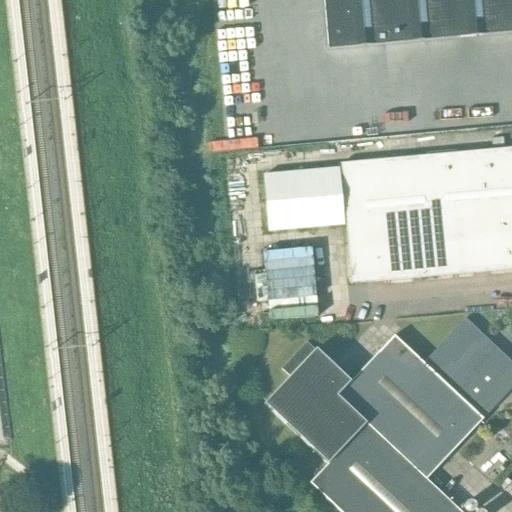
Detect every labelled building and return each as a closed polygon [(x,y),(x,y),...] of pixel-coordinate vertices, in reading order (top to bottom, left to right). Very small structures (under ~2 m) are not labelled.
[(511,0),(326,0),(331,48),(511,31),(511,0)] [(346,226),(351,285),(511,270),(511,149),(340,165),(341,169),(346,226)] [(341,169),(263,176),(268,233),(346,226),(341,169)] [(314,249),(266,251),(268,320),(317,318),(314,249)] [(313,484),(342,511),(457,511),(424,481),(511,387),(511,365),(465,322),(423,367),(395,340),(352,385),(316,351),(315,352),(307,344),(282,370),(290,378),(265,406),(329,467),(313,484)] [(0,370),(0,445),(11,444),(0,370)]
